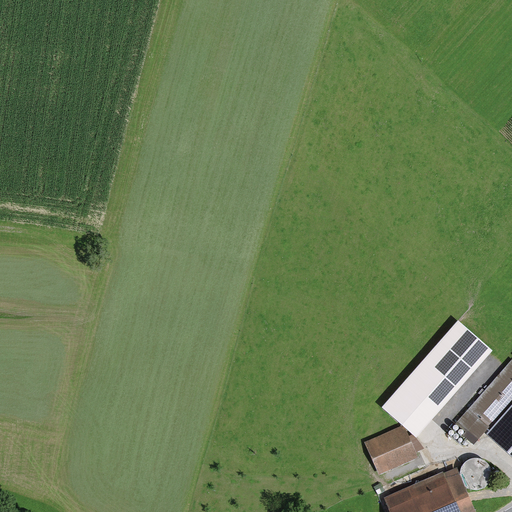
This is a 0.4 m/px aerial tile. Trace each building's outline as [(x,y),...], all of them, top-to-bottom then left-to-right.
[(458,324),(382,411),(416,441),(492,354),(458,324)] [(511,403),(511,361),(456,425),(465,433),(462,437),(473,447),(511,403)] [(511,407),(488,435),(511,455),(511,407)] [(400,429),(364,444),(378,477),(414,462),(400,429)] [(466,474),(479,473),(479,459),(465,460),(466,474)] [(444,475),(443,474),(384,500),(388,511),(474,511),(456,470),(444,475)]
